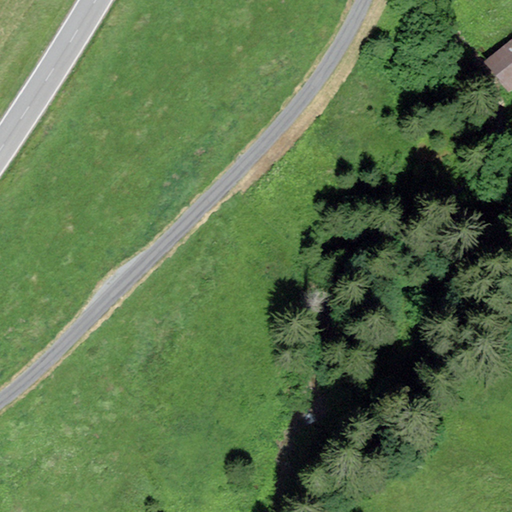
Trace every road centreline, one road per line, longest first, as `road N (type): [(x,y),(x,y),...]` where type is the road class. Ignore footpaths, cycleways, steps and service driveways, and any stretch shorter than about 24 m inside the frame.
road 1 (unclassified): [(0,399),(272,129),(362,0)]
road 2 (primary): [(0,145),(93,0)]
